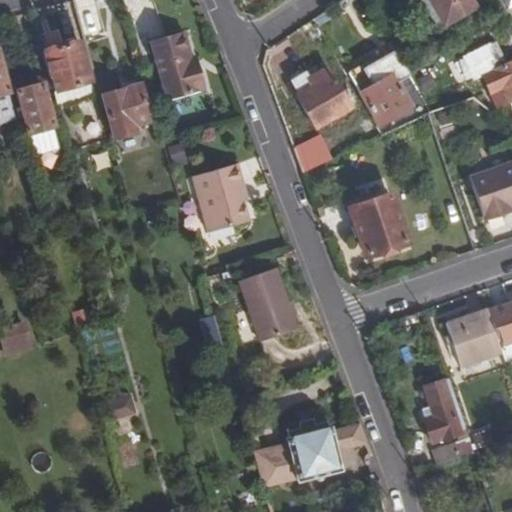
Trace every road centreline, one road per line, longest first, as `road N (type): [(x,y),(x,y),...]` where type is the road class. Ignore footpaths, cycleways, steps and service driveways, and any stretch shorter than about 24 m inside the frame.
road 1 (residential): [(339,319),(234,49)]
road 2 (residential): [(411,511),(339,319)]
road 3 (residential): [(511,259),(339,319)]
